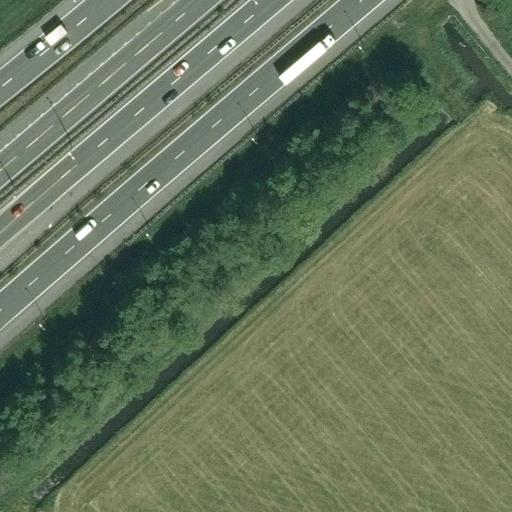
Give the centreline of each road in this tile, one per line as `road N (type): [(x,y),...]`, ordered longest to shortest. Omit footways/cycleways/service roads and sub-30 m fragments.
road 1 (motorway): [(0,310),(362,0)]
road 2 (motorway): [(0,229),(271,0)]
road 3 (motorway): [(200,0),(0,170)]
road 4 (motorway): [(104,0),(0,85)]
